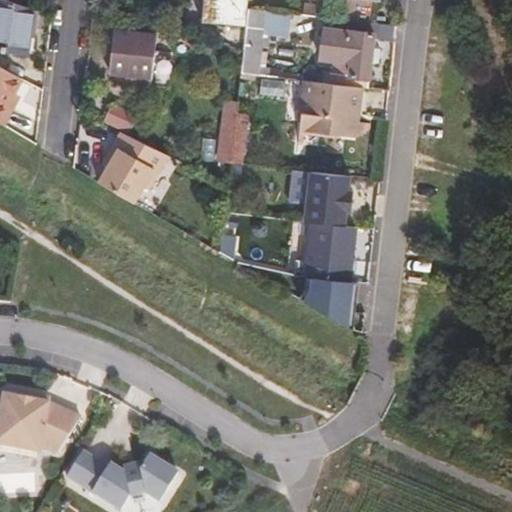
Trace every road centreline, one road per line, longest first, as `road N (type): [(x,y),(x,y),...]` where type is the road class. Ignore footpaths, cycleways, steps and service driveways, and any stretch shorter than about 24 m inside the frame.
road 1 (residential): [(344,424),(374,375),(424,0)]
road 2 (residential): [(344,424),(300,449),(261,444),(131,368),(75,344),(0,329)]
road 3 (unclassified): [(72,0),(54,150)]
